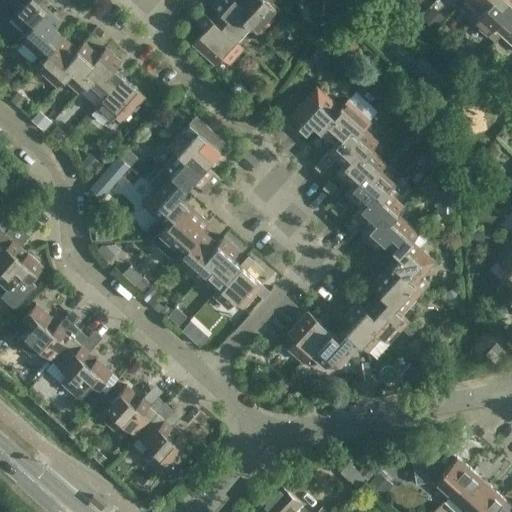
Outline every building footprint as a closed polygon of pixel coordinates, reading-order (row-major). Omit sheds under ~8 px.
[(10,0),(10,1),(17,8),(11,15),(26,29),(46,6),(39,0),(10,0)] [(219,12),(213,20),(235,40),(249,25),(241,18),(248,10),(236,0),(216,0),(212,5),(219,12)] [(277,9),(269,2),(266,0),(236,0),(248,10),(241,18),(249,25),(257,31),(277,9)] [(465,0),(479,12),(490,0),(495,0),(500,4),(504,0),(465,0)] [(502,33),(511,21),(511,0),(504,0),(500,4),(495,0),(490,0),(479,12),(472,20),(495,40),(502,33)] [(46,6),(26,29),(19,37),(42,57),(62,35),(54,28),(61,20),(46,6)] [(243,47),(235,40),(213,20),(212,20),(204,12),(196,21),(204,29),(192,42),(215,62),(222,54),(230,61),(243,47)] [(511,21),(502,33),(511,41),(511,21)] [(62,35),(42,57),(35,65),(57,85),(64,77),(71,70),(64,63),(77,48),(62,35)] [(84,40),(77,48),(64,63),(71,70),(64,77),(79,91),(86,83),(93,76),(85,69),(99,54),(84,40)] [(106,47),(99,54),(85,69),(93,76),(86,83),(102,97),(122,75),(114,68),(121,61),(106,47)] [(122,75),(102,97),(95,105),(110,118),(116,111),(124,117),(144,95),(122,75)] [(238,96),(244,93),(244,86),(238,83),(232,86),(232,93),(238,96)] [(312,122),(320,129),(340,106),(325,93),(318,100),(311,94),(290,116),(305,129),(312,122)] [(347,99),(340,106),(320,129),(335,142),(348,128),(356,135),(363,127),(369,119),(347,99)] [(39,111),(32,119),(43,129),(50,121),(39,111)] [(169,144),(176,151),(184,158),(191,150),(206,164),(220,149),(189,121),(169,144)] [(348,128),(335,142),(328,150),(343,163),(357,149),(364,156),(371,148),(378,140),(363,127),(356,135),(348,128)] [(448,151),(436,140),(423,153),(435,164),(448,151)] [(126,148),(120,155),(130,164),(136,157),(126,148)] [(357,149),(343,163),(336,171),(352,185),(365,170),(372,177),(379,169),(386,161),(371,148),(364,156),(357,149)] [(184,158),(176,151),(163,166),(186,186),(192,179),(207,192),(221,177),(213,171),(206,164),(191,150),(184,158)] [(108,189),(129,165),(118,156),(97,180),(108,189)] [(320,158),(313,166),(321,173),(328,165),(320,158)] [(166,224),(186,201),(179,194),(185,187),(162,167),(149,181),(156,188),(150,196),(157,202),(151,210),(166,224)] [(365,170),(352,185),(345,192),(360,206),(373,191),(381,198),(388,191),(394,183),(379,169),(372,177),(365,170)] [(328,179),(322,187),(329,194),(336,186),(328,179)] [(373,191),(360,206),(353,214),(368,227),(382,212),(389,219),(396,211),(403,204),(388,191),(381,198),(373,191)] [(175,259),(202,229),(194,222),(201,215),(186,201),(166,224),(152,239),(175,259)] [(337,201),(330,209),(338,215),(345,208),(337,201)] [(382,212),(368,227),(362,235),(376,248),(383,241),(391,248),(405,233),(411,225),(396,211),(389,219),(382,212)] [(0,236),(5,231),(12,224),(0,212),(0,236)] [(202,229),(182,252),(175,259),(197,279),(204,272),(211,264),(204,257),(217,243),(202,229)] [(20,245),(5,231),(0,236),(0,280),(8,288),(22,273),(29,280),(43,265),(28,251),(21,259),(14,252),(20,245)] [(434,260),(405,233),(391,248),(398,255),(392,262),(414,282),(434,260)] [(224,235),(217,243),(204,257),(211,264),(204,272),(219,286),(240,263),(232,256),(239,249),(224,235)] [(106,260),(108,258),(109,259),(119,249),(114,243),(101,244),(95,249),(106,260)] [(511,250),(500,264),(507,271),(500,278),(511,288),(511,250)] [(414,282),(392,262),(378,277),(386,284),(379,292),(401,312),(422,289),(414,282)] [(262,284),(240,263),(219,286),(213,293),(228,307),(235,299),(242,306),(262,284)] [(135,285),(143,277),(133,267),(124,275),(135,285)] [(401,312),(379,292),(365,307),(380,321),(373,328),(381,335),(388,342),(409,319),(401,312)] [(351,322),(345,329),(360,343),(367,350),(381,335),(373,328),(380,321),(365,307),(358,300),(344,315),(351,322)] [(38,346),(53,359),(74,337),(80,330),(73,323),(69,328),(61,320),(52,331),(44,324),(51,317),(36,303),(22,318),(30,325),(16,340),(32,353),(38,346)] [(178,325),(187,315),(175,305),(166,315),(178,325)] [(330,330),(308,310),(287,333),(295,339),(288,347),(303,361),(310,353),(330,330)] [(207,336),(195,326),(189,321),(181,330),(187,335),(199,346),(207,336)] [(338,337),(330,330),(310,353),(325,366),(332,359),(340,366),(360,343),(345,329),(338,337)] [(89,351),(74,337),(53,359),(69,373),(62,380),(77,394),(91,379),(98,386),(111,371),(96,357),(90,365),(82,358),(89,351)] [(495,342),(485,353),(495,362),(505,351),(495,342)] [(373,387),(373,359),(362,359),(363,387),(373,387)] [(121,420),(137,434),(164,404),(157,397),(152,402),(144,395),(142,398),(135,405),(127,398),(134,391),(126,384),(99,414),(115,428),(121,420)] [(164,404),(137,434),(152,448),(145,455),(160,469),(187,439),(172,425),(179,417),(164,404)] [(474,469),(448,445),(437,457),(414,461),(417,482),(432,480),(449,496),(474,469)] [(474,469),(449,496),(464,509),(488,482),(474,469)] [(488,482),(464,509),(467,511),(488,511),(504,496),(488,482)] [(295,511),(303,504),(282,485),(281,483),(267,498),(259,507),(254,511),(295,511)] [(511,511),(511,503),(504,496),(488,511),(511,511)] [(455,501),(430,506),(431,511),(459,511),(459,508),(456,509),(455,501)]
